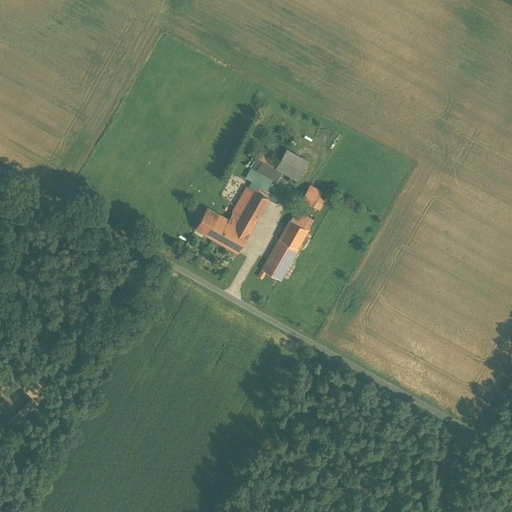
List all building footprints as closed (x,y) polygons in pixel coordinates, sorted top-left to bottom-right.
[(307,162),(286,150),(277,164),(275,167),(283,171),(297,180),(307,162)] [(277,164),(259,153),(250,166),(277,182),(283,171),(275,167),(277,164)] [(309,186),(306,188),(301,195),(296,204),(317,215),(327,196),(309,186)] [(246,187),(235,208),(229,220),(249,232),(268,199),(246,187)] [(229,220),(206,208),(195,229),(237,252),(249,232),(229,220)] [(290,220),(279,239),(297,249),(307,230),(290,220)] [(279,239),(262,270),(279,280),(297,249),(279,239)] [(12,374),(13,387),(25,387),(24,373),(12,374)]
